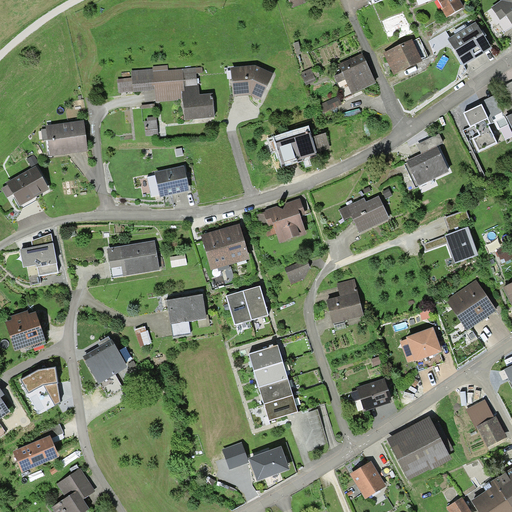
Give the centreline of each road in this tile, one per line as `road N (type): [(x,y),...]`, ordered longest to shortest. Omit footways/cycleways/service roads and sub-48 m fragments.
road 1 (residential): [(511,56),(391,142),(295,189),(203,211),(56,220),(0,246)]
road 2 (residential): [(405,238),(325,270),(309,299),(308,323),(355,449)]
road 3 (residential): [(121,511),(77,417),(66,343),(72,300)]
road 4 (residential): [(473,366),(355,449)]
road 5 (residential): [(355,449),(245,511)]
